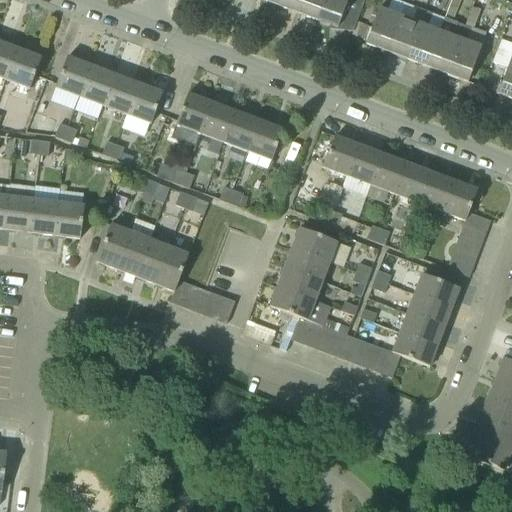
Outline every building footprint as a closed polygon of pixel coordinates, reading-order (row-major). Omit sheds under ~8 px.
[(278,0),(276,7),(296,14),(301,0),(278,0)] [(301,0),(296,14),(317,22),(324,0),(301,0)] [(324,0),(317,22),(337,30),(339,27),(352,32),(352,33),(353,34),(365,0),(324,0)] [(387,14),(392,0),(391,0),(383,0),(379,11),(379,10),(365,45),(386,53),(400,18),(387,14)] [(461,0),(452,0),(445,20),(453,23),(461,0)] [(412,23),(400,18),(386,53),(406,61),(425,12),(417,10),(412,23)] [(432,15),(425,12),(406,61),(427,69),(440,34),(427,29),(432,15)] [(440,34),(427,69),(447,76),(465,28),(445,20),(440,34)] [(473,31),(465,28),(447,76),(468,84),(481,49),(468,44),(473,31)] [(0,79),(5,82),(17,51),(0,44),(0,79)] [(17,51),(5,82),(29,91),(41,60),(17,51)] [(511,57),(498,95),(511,100),(511,57)] [(55,90),(79,99),(91,68),(67,59),(55,90)] [(91,68),(79,99),(103,108),(115,77),(91,68)] [(103,108),(126,117),(138,86),(115,77),(103,108)] [(138,86),(126,117),(151,126),(162,95),(138,86)] [(200,136),(212,105),(188,96),(176,127),(200,136)] [(200,136),(224,145),(236,114),(212,105),(200,136)] [(224,145),(247,154),(259,123),(236,114),(224,145)] [(259,123),(247,154),(271,163),(283,132),(259,123)] [(64,142),(68,129),(59,126),(55,139),(64,142)] [(77,133),(68,129),(64,142),(72,145),(77,133)] [(347,179),(358,147),(334,138),(322,170),(347,179)] [(38,157),(40,143),(31,142),(29,156),(38,157)] [(49,144),(40,143),(38,157),(48,158),(49,144)] [(111,160),(115,147),(106,144),(102,156),(111,160)] [(119,163),(124,150),(115,147),(111,160),(119,163)] [(382,156),(358,147),(347,179),(370,188),(382,156)] [(73,167),(74,153),(64,152),(63,166),(73,167)] [(382,156),(370,188),(394,196),(406,165),(382,156)] [(429,174),(406,165),(394,196),(417,205),(429,174)] [(180,188),(185,175),(177,171),(172,185),(180,188)] [(417,205),(441,214),(453,183),(429,174),(417,205)] [(194,178),(185,175),(180,188),(189,191),(194,178)] [(145,196),(150,183),(141,180),(136,192),(145,196)] [(154,199),(158,186),(150,183),(145,196),(154,199)] [(477,192),(453,183),(441,214),(465,223),(468,215),(477,192)] [(0,186),(0,231),(4,232),(8,199),(9,188),(0,186)] [(228,206),(233,193),(224,189),(219,202),(228,206)] [(241,196),(233,193),(228,206),(236,209),(241,196)] [(184,210),(189,197),(180,194),(175,207),(184,210)] [(197,201),(189,197),(184,210),(192,214),(197,201)] [(33,202),(8,199),(4,232),(29,235),(33,202)] [(29,235),(54,238),(58,205),(33,202),(29,235)] [(84,208),(58,205),(54,238),(79,241),(84,208)] [(328,227),(333,214),(325,210),(320,223),(328,227)] [(342,217),(333,214),(328,227),(337,230),(342,217)] [(464,226),(486,235),(490,223),(468,215),(465,223),(464,226)] [(96,264),(116,272),(130,234),(110,226),(96,264)] [(459,237),(482,246),(486,235),(464,226),(459,237)] [(372,228),(367,241),(376,245),(381,231),(372,228)] [(299,231),(292,250),(330,265),(337,245),(299,231)] [(381,231),(376,245),(384,248),(389,235),(381,231)] [(150,242),(130,234),(116,272),(135,279),(150,242)] [(455,249),(478,257),(482,246),(459,237),(455,249)] [(168,249),(150,242),(135,279),(154,286),(168,249)] [(428,249),(419,246),(414,259),(423,262),(428,249)] [(154,286),(173,294),(174,294),(178,283),(188,256),(168,249),(154,286)] [(451,260),(473,269),(478,257),(455,249),(451,260)] [(322,284),(330,265),(292,250),(284,270),(322,284)] [(473,269),(451,260),(447,271),(469,280),(473,269)] [(356,275),(369,280),(372,271),(359,266),(356,275)] [(315,304),(322,284),(284,270),(277,289),(315,304)] [(374,282),(387,287),(391,278),(377,273),(374,282)] [(352,283),(365,288),(369,280),(356,275),(352,283)] [(425,278),(417,298),(451,311),(459,291),(425,278)] [(387,287),(374,282),(371,290),(384,295),(387,287)] [(181,309),(189,287),(178,283),(174,294),(173,294),(169,305),(181,309)] [(181,309),(192,313),(200,291),(189,287),(181,309)] [(307,323),(308,323),(315,304),(277,289),(269,309),(299,320),(307,323)] [(203,318),(212,295),(200,291),(192,313),(203,318)] [(203,318),(214,322),(223,300),(212,295),(203,318)] [(444,330),(451,311),(417,298),(410,317),(444,330)] [(223,300),(214,322),(226,326),(234,304),(223,300)] [(358,309),(345,304),(341,313),(354,318),(358,309)] [(360,320),(373,325),(376,316),(363,311),(360,320)] [(437,349),(444,330),(410,317),(403,336),(437,349)] [(290,342),(302,346),(310,324),(308,323),(307,323),(299,320),(290,342)] [(302,346),(313,351),(321,328),(310,324),(302,346)] [(313,351),(324,355),(333,332),(321,328),(313,351)] [(324,355),(335,359),(344,337),(333,332),(324,355)] [(429,369),(437,349),(403,336),(395,356),(400,358),(429,369)] [(335,359),(347,363),(355,341),(344,337),(335,359)] [(347,363),(358,368),(366,345),(355,341),(347,363)] [(358,368),(369,372),(378,349),(366,345),(358,368)] [(389,354),(378,349),(369,372),(380,376),(389,354)] [(400,358),(395,356),(389,354),(380,376),(392,380),(400,358)] [(511,363),(503,360),(495,380),(511,386),(511,363)] [(173,376),(168,390),(178,393),(182,380),(173,376)] [(488,399),(511,408),(511,386),(495,380),(488,399)] [(511,408),(488,399),(481,419),(511,430),(511,408)] [(473,438),(511,452),(511,450),(511,430),(481,419),(473,438)] [(511,452),(473,438),(466,458),(504,472),(511,452)]
